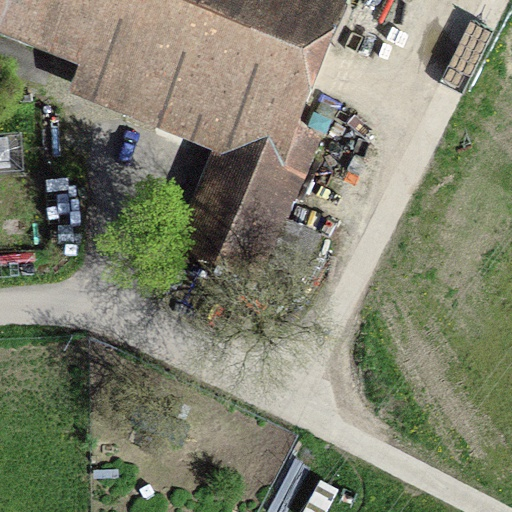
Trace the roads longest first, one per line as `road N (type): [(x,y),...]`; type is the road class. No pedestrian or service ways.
road 1 (track): [(291,407),(499,0)]
road 2 (track): [(291,407),(485,511)]
